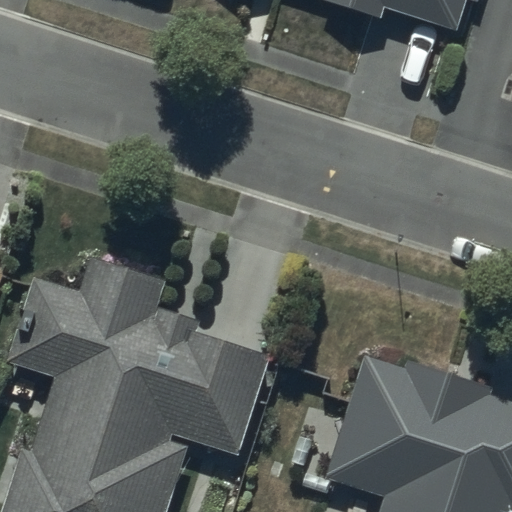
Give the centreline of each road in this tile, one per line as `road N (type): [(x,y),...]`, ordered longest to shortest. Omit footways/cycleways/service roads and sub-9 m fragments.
road 1 (residential): [(0,60),(448,202)]
road 2 (residential): [(448,202),(511,6)]
